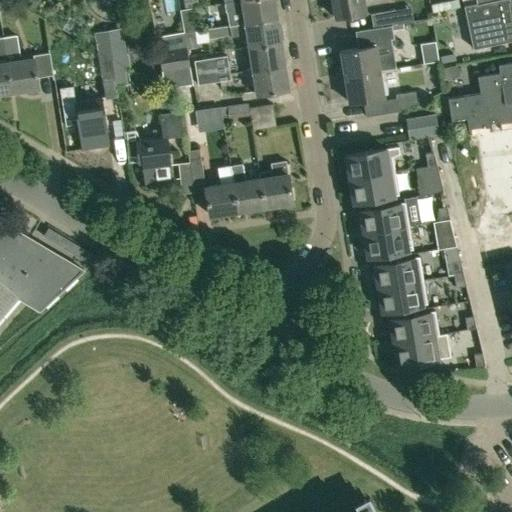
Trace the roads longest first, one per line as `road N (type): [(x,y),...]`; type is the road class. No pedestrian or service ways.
road 1 (residential): [(267,332),(326,223),(293,0)]
road 2 (unclassified): [(267,332),(0,173)]
road 3 (unclassified): [(511,405),(407,398),(354,383),(267,332)]
